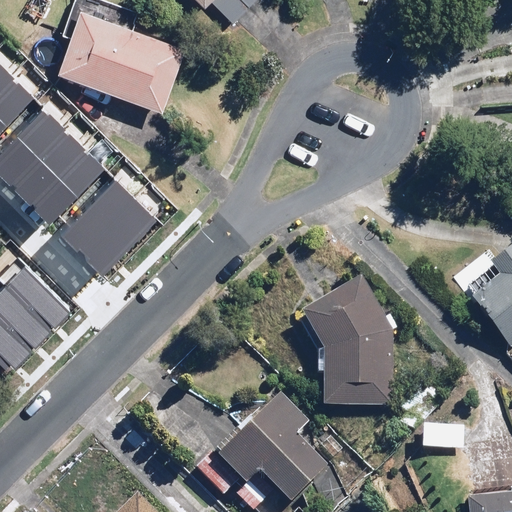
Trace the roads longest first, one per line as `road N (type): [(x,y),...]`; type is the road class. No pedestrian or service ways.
road 1 (residential): [(237,226),(289,113),(330,64),(362,58),(391,73),(400,102),(395,135),(357,172),(274,211)]
road 2 (residential): [(0,463),(237,226)]
road 3 (unknown): [(390,0),(397,84),(511,69)]
